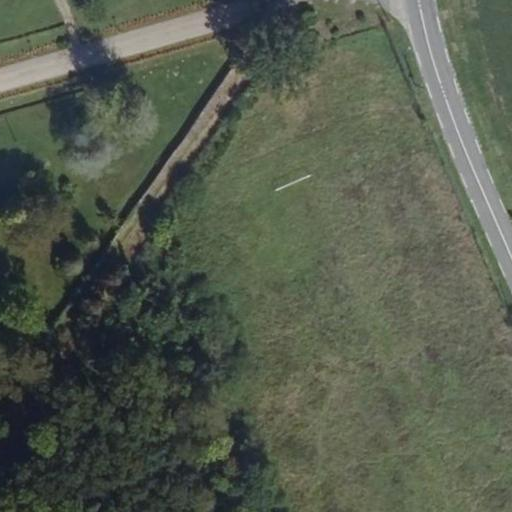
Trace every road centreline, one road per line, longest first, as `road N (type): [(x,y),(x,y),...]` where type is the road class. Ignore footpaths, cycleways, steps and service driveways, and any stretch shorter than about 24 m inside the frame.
road 1 (unclassified): [(0,76),(277,0)]
road 2 (tertiary): [(418,0),(456,130),(511,257)]
